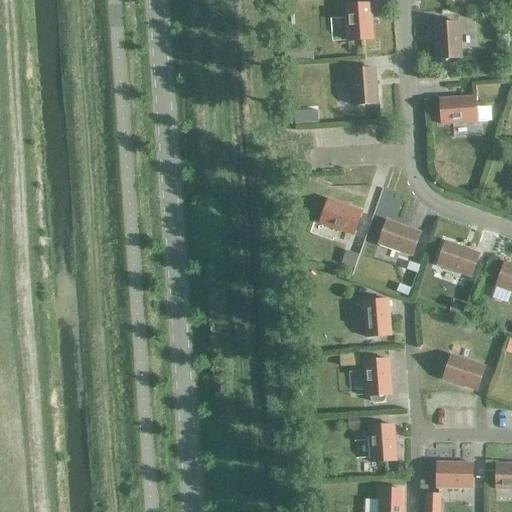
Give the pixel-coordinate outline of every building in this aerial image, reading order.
[(348,42),(373,41),(370,6),(345,7),(348,42)] [(436,61),(461,59),(459,24),(434,26),(436,61)] [(505,48),(494,49),(495,59),(506,58),(505,48)] [(310,50),(291,51),(292,65),(311,63),(310,50)] [(307,70),(292,71),(293,84),(308,83),(307,70)] [(350,72),(352,107),(377,105),(375,70),(350,72)] [(475,98),(439,101),(441,126),(476,124),(490,123),(489,109),(475,110),(475,98)] [(428,105),(425,106),(426,118),(429,118),(434,117),(433,105),(428,105)] [(317,112),(305,113),(306,125),(317,124),(317,112)] [(328,201),(319,225),(353,237),(361,213),(328,201)] [(387,222),(378,246),(411,258),(420,234),(387,222)] [(446,243),(437,267),(470,279),(479,255),(446,243)] [(346,252),(341,266),(353,271),(358,257),(346,252)] [(409,263),(406,271),(417,275),(419,267),(409,263)] [(511,293),(511,266),(504,264),(496,288),(511,293)] [(400,287),(396,296),(407,300),(410,291),(400,287)] [(453,300),(449,312),(466,318),(470,306),(453,300)] [(363,303),(366,339),(391,337),(388,301),(363,303)] [(511,344),(507,343),(503,356),(511,358),(511,344)] [(358,354),(338,355),(339,367),(359,366),(358,354)] [(451,357),(443,381),(476,392),(484,368),(451,357)] [(389,361),(363,363),(366,398),(369,398),(370,402),(373,404),(381,404),(384,401),(384,397),(391,396),(389,361)] [(362,420),(346,421),(346,433),(363,432),(362,420)] [(394,427),(368,428),(371,464),(396,462),(394,427)] [(437,464),(436,490),(472,490),(472,465),(437,464)] [(496,465),(484,465),(484,474),(496,474),(496,465)] [(496,474),(495,491),(511,491),(511,465),(496,465),(496,474)] [(379,490),(378,511),(403,511),(404,491),(379,490)] [(439,511),(440,496),(425,495),(424,511),(439,511)]
